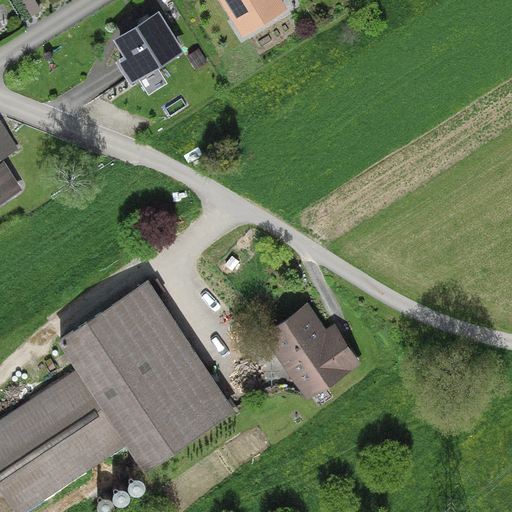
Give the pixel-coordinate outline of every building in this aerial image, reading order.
[(42,10),(35,0),(20,0),(31,17),(42,10)] [(289,9),(282,0),(218,0),(243,38),(289,9)] [(158,12),(113,40),(123,57),(115,62),(129,86),(183,53),(158,12)] [(207,62),(198,48),(186,55),(195,69),(207,62)] [(0,159),(18,148),(0,119),(0,159)] [(0,204),(23,191),(4,161),(0,162),(0,204)] [(236,412),(147,280),(56,341),(75,370),(0,419),(0,488),(15,511),(23,511),(126,444),(145,472),(236,412)] [(326,331),(308,305),(263,337),(308,400),(360,363),(334,326),(326,331)] [(142,494),(144,492),(145,489),(145,487),(144,484),(142,482),(139,480),(136,479),(134,480),(131,481),(129,484),(128,486),(128,489),(128,492),(130,494),(132,496),(135,497),(138,497),(140,496),(142,494)] [(127,505),(129,503),(130,501),(130,498),(129,495),(127,493),(125,491),(122,490),(119,491),(116,492),(114,495),(113,497),(113,500),(113,503),(115,505),(117,507),(120,508),(123,508),(125,507),(127,505)] [(113,511),(114,509),(114,506),(113,503),(111,501),(109,500),(106,499),(103,499),(100,501),(98,503),(97,506),(97,509),(98,511),(113,511)]
